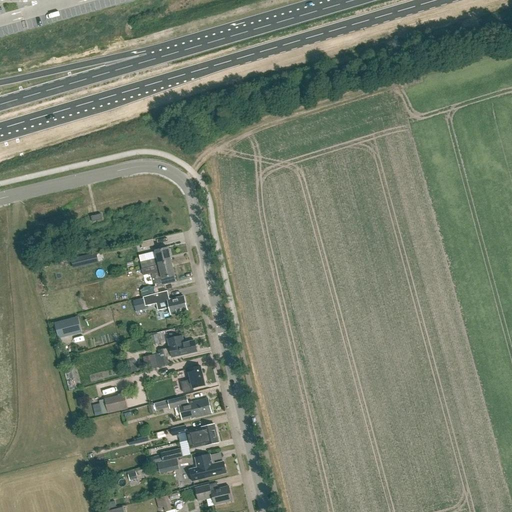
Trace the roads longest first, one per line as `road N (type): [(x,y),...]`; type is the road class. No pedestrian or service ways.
road 1 (tertiary): [(266,511),(190,188),(145,165),(0,198)]
road 2 (primary): [(156,87),(454,0)]
road 3 (primary): [(342,0),(139,59)]
road 4 (primary): [(0,153),(156,87)]
road 5 (primary): [(0,134),(156,87)]
road 6 (primary): [(139,59),(0,100)]
road 7 (primary): [(139,59),(0,83)]
